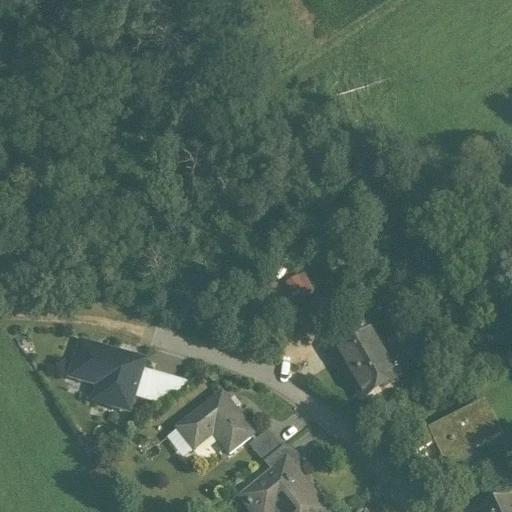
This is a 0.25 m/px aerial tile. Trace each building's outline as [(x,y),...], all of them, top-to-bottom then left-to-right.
[(379,358),(365,334),(368,332),(332,353),(339,366),(344,363),(355,381),(352,383),(365,404),(380,395),(379,393),(396,383),(398,385),(382,357),(379,358)] [(145,366),(80,347),(69,383),(105,394),(110,402),(107,412),(129,418),(142,376),(145,366)] [(188,389),(142,376),(134,404),(160,412),(188,389)] [(253,440),(222,400),(178,434),(191,451),(210,435),(229,459),(253,440)] [(430,434),(409,444),(417,458),(436,447),(453,481),(468,474),(470,479),(486,475),(476,454),(498,443),(481,409),(430,434)] [(402,431),(409,444),(430,434),(423,421),(402,431)] [(249,449),(264,467),(284,451),(270,432),(249,449)] [(285,452),(264,468),(272,478),(274,480),(288,469),(294,464),(285,452)] [(298,481),(288,469),(274,480),(272,478),(244,500),(252,511),(276,511),(278,511),(322,511),(307,493),(304,495),(295,483),(298,481)]
